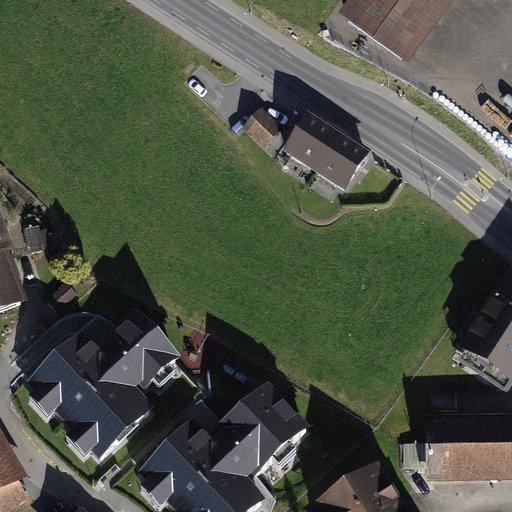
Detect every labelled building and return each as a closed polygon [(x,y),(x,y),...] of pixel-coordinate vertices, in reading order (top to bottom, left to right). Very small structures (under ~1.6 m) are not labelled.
[(349,22),(364,0),(444,0),(402,59),(410,65),(456,0),(352,0),(341,16),(349,22)] [(364,0),(349,22),(402,59),(444,0),(364,0)] [(267,146),(279,134),(259,115),(247,128),(267,146)] [(309,119),(287,154),(316,172),(338,137),(309,119)] [(338,137),(316,172),(345,191),(367,156),(338,137)] [(0,255),(1,255),(13,252),(3,223),(0,224),(0,255)] [(42,252),(38,229),(27,231),(28,237),(25,237),(28,248),(31,248),(32,254),(42,252)] [(0,313),(19,306),(1,255),(0,255),(0,313)] [(511,279),(510,278),(462,350),(511,383),(511,279)] [(48,302),(57,313),(76,296),(67,285),(48,302)] [(80,344),(32,390),(101,464),(150,418),(129,397),(139,387),(146,395),(175,367),(173,365),(176,363),(137,321),(105,351),(110,357),(100,366),(80,344)] [(191,434),(143,479),(174,511),(257,511),(261,508),(241,487),(251,477),(256,482),(306,435),(266,393),(216,440),(222,446),(212,456),(191,434)] [(511,426),(432,428),(433,479),(509,477),(509,464),(511,463),(511,426)] [(426,472),(426,445),(400,445),(401,469),(403,472),(426,472)] [(0,451),(0,511),(4,510),(0,503),(0,491),(17,481),(0,451)] [(378,474),(316,511),(403,511),(398,502),(396,503),(378,474)]
